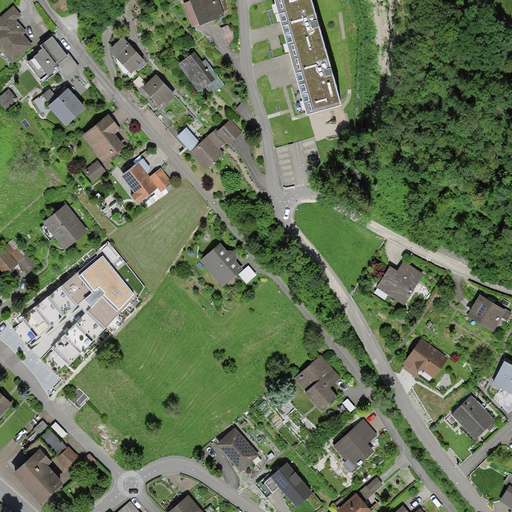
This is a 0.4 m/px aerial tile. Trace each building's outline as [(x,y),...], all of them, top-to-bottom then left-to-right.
[(200,23),(201,26),(225,16),(218,0),(189,0),(191,2),(184,5),(193,26),(200,23)] [(342,108),(311,0),(274,0),(308,118),(342,108)] [(0,55),(4,53),(12,62),(32,46),(23,35),(26,32),(16,21),(22,16),(15,6),(0,18),(0,55)] [(91,32),(84,42),(89,46),(97,37),(91,32)] [(67,55),(53,36),(40,46),(43,49),(39,52),(40,53),(27,62),(41,80),(48,75),(50,78),(59,71),(65,79),(80,67),(69,54),(67,55)] [(116,57),(114,59),(126,75),(129,72),(131,74),(137,69),(139,72),(148,63),(123,38),(110,51),(116,57)] [(202,62),(195,53),(179,65),(199,91),(208,85),(214,93),(225,85),(206,59),(202,62)] [(173,92),(157,75),(142,88),(159,106),(161,104),(164,107),(176,96),(173,92)] [(42,95),(51,104),(58,97),(49,88),(42,95)] [(87,108),(69,88),(58,97),(51,104),(48,106),(66,126),(87,108)] [(10,90),(0,97),(0,101),(6,109),(15,103),(12,99),(15,96),(10,90)] [(110,114),(83,136),(107,166),(119,156),(117,154),(125,147),(115,135),(122,130),(110,114)] [(217,132),(227,143),(230,145),(243,133),(230,119),(217,132)] [(227,143),(217,132),(215,130),(202,143),(187,128),(176,138),(207,170),(224,154),(220,149),(227,143)] [(99,161),(85,171),(93,181),(107,171),(99,161)] [(158,188),(150,177),(144,169),(139,163),(122,177),(135,193),(132,196),(139,204),(158,188)] [(150,177),(158,188),(161,191),(173,182),(161,168),(150,177)] [(87,231),(67,205),(43,223),(45,225),(41,229),(50,241),(55,238),(64,249),(87,231)] [(24,258),(11,241),(0,249),(0,276),(2,279),(20,265),(18,263),(24,258)] [(227,252),(220,243),(200,261),(223,287),(243,270),(237,262),(237,253),(236,251),(227,252)] [(41,357),(56,372),(67,362),(69,365),(138,294),(102,256),(80,275),(76,271),(20,319),(22,323),(15,329),(31,347),(57,324),(70,312),(82,301),(90,294),(95,290),(99,286),(106,292),(103,295),(91,307),(79,319),(68,330),(41,357)] [(378,289),(405,305),(424,275),(403,262),(398,272),(391,267),(388,271),(378,289)] [(249,267),(239,275),(247,284),(257,275),(249,267)] [(511,314),(493,304),(481,297),(469,318),(494,332),(502,318),(508,322),(511,315),(511,314)] [(449,358),(422,339),(402,366),(417,378),(420,374),(432,382),(449,358)] [(341,379),(322,356),(294,379),(321,412),(338,398),(330,388),(341,379)] [(511,365),(505,362),(493,385),(501,390),(511,394),(511,365)] [(511,394),(501,390),(494,397),(509,412),(511,409),(511,394)] [(7,399),(0,391),(0,419),(14,404),(7,399)] [(475,439),(495,421),(472,396),(447,420),(454,427),(459,422),(475,439)] [(348,399),(343,404),(350,412),(356,408),(348,399)] [(378,435),(364,420),(334,447),(346,461),(343,464),(351,473),(352,472),(353,473),(360,466),(359,465),(374,452),(367,444),(378,435)] [(43,421),(34,430),(40,436),(49,427),(43,421)] [(261,455),(236,428),(216,446),(241,473),(261,455)] [(77,456),(68,448),(57,459),(66,468),(77,456)] [(52,463),(41,450),(14,475),(41,505),(64,484),(60,479),(48,466),(52,463)] [(270,473),(257,484),(268,498),(279,488),(296,508),(314,494),(288,464),(273,477),(270,473)] [(511,474),(510,473),(503,485),(509,488),(501,502),(511,508),(511,474)] [(377,478),(366,487),(372,495),(383,485),(377,478)] [(364,502),(372,495),(366,487),(337,510),(338,511),(372,511),(365,504),(364,502)] [(203,511),(189,496),(178,505),(170,511),(203,511)] [(141,511),(131,500),(117,511),(141,511)]
